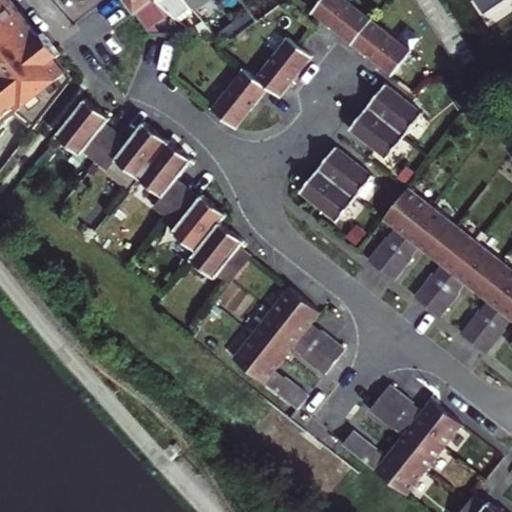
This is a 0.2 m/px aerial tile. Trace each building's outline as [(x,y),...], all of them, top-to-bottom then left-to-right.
[(0,0),(0,106),(12,98),(15,102),(66,65),(18,0),(0,0)] [(122,0),(133,14),(151,1),(150,0),(122,0)] [(181,0),(150,0),(151,1),(166,22),(187,7),(181,0)] [(181,0),(187,7),(192,14),(204,5),(199,0),(181,0)] [(347,0),(314,0),(306,10),(354,48),(375,22),(347,0)] [(478,64),(436,0),(417,0),(463,74),(478,64)] [(354,48),(391,76),(411,50),(375,22),(354,48)] [(166,35),(188,34),(188,26),(166,27),(166,35)] [(273,94),(306,52),(285,36),(253,77),(270,90),(273,94)] [(506,71),(497,57),(478,69),(487,82),(506,71)] [(238,131),(270,90),(253,77),(245,71),(213,111),(238,131)] [(386,83),(367,106),(404,136),(423,112),(386,83)] [(81,151),(89,157),(106,136),(97,129),(104,120),(78,100),(51,134),(78,155),(81,151)] [(386,158),(404,136),(367,106),(349,130),(386,158)] [(106,136),(89,157),(106,171),(110,166),(130,182),(160,145),(139,128),(122,149),(106,136)] [(184,163),(160,145),(130,182),(156,202),(145,216),(158,227),(184,195),(169,183),(184,163)] [(335,148),(319,169),(354,197),(371,177),(335,148)] [(354,197),(319,169),(299,193),(323,213),(323,212),(335,221),(354,197)] [(409,188),(408,189),(385,219),(403,234),(395,244),(390,240),(371,264),(382,273),(434,208),(409,188)] [(197,205),(184,195),(158,227),(172,238),(165,246),(189,265),(222,223),(224,221),(200,201),(197,205)] [(456,226),(434,208),(382,273),(394,283),(413,259),(410,256),(418,245),(432,256),(456,226)] [(222,223),(189,265),(186,268),(209,286),(213,280),(227,291),(233,283),(253,258),(254,257),(239,245),(243,240),(222,223)] [(480,245),(456,226),(432,256),(448,269),(441,279),(438,277),(418,302),(428,310),(480,245)] [(503,263),(480,245),(428,310),(441,320),(459,296),(456,293),(465,282),(479,294),(503,263)] [(511,301),(511,270),(503,263),(479,294),(495,306),(485,319),(481,316),(464,338),(475,347),(511,301)] [(298,292),(279,317),(340,365),(351,352),(329,335),(325,340),(316,332),(329,316),(298,292)] [(511,301),(475,347),(488,357),(506,336),(502,333),(511,320),(511,301)] [(279,317),(261,340),(292,364),(305,348),(314,355),(311,359),(332,375),(340,365),(279,317)] [(292,364),(261,340),(242,365),(303,412),(312,401),(291,384),(288,388),(279,381),(292,364)] [(394,386),(384,399),(451,451),(470,427),(438,402),(427,417),(415,408),(418,405),(394,386)] [(451,451),(384,399),(375,410),(400,429),(402,426),(412,434),(400,449),(433,474),(451,451)] [(413,499),(433,474),(400,449),(387,467),(377,459),(380,454),(355,434),(345,446),(413,499)] [(494,511),(493,511),(480,501),(475,507),(470,511),(501,511),(497,509),(494,511)]
